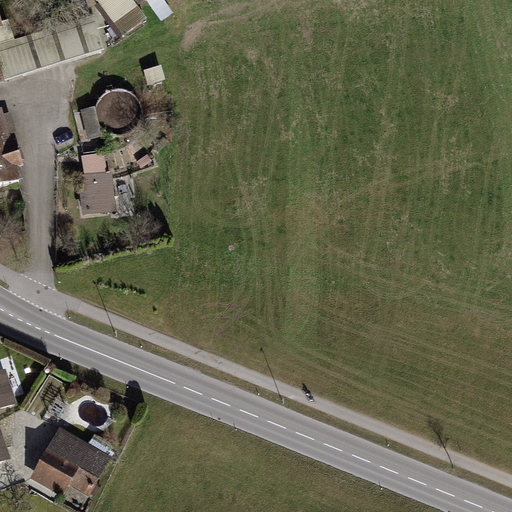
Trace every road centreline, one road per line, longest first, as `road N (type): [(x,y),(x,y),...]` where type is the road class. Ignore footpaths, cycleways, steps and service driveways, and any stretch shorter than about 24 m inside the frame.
road 1 (track): [(0,270),(511,481)]
road 2 (tertiary): [(490,511),(0,308)]
